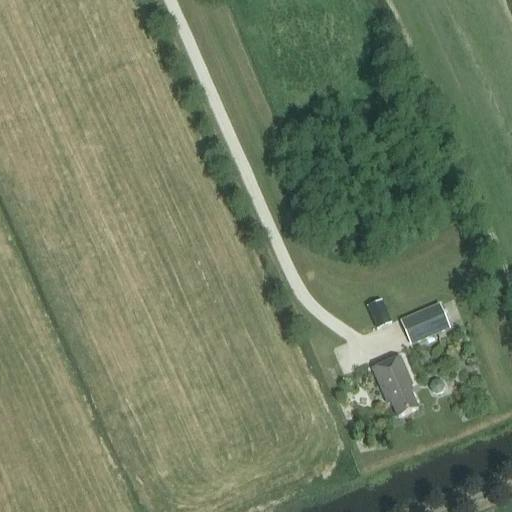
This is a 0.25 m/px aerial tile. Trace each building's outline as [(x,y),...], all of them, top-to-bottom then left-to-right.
[(392,68),(385,50),(374,54),(381,72),(392,68)] [(367,309),(373,322),(388,315),(383,302),(367,309)] [(450,330),(440,305),(401,323),(412,347),(450,330)] [(394,404),(399,417),(420,410),(412,388),(414,387),(403,358),(373,369),(387,406),(394,404)] [(432,395),(437,396),(443,394),(445,389),(443,383),(437,381),(432,384),(430,389),(432,395)]
